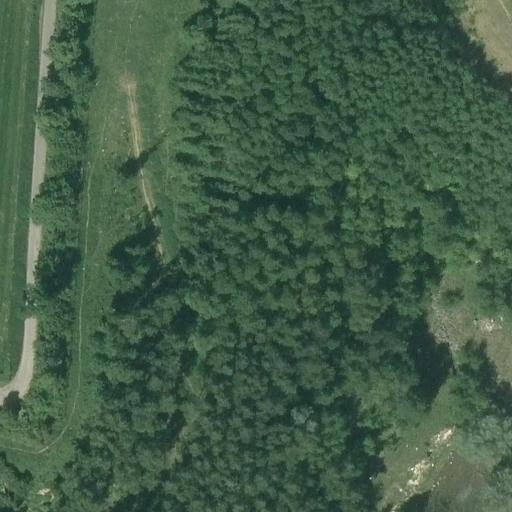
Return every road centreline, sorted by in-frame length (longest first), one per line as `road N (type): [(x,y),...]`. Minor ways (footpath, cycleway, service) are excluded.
road 1 (track): [(119,511),(161,461),(179,333),(138,138),(143,47),(132,0)]
road 2 (unclassified): [(49,0),(26,370),(15,406),(0,402)]
